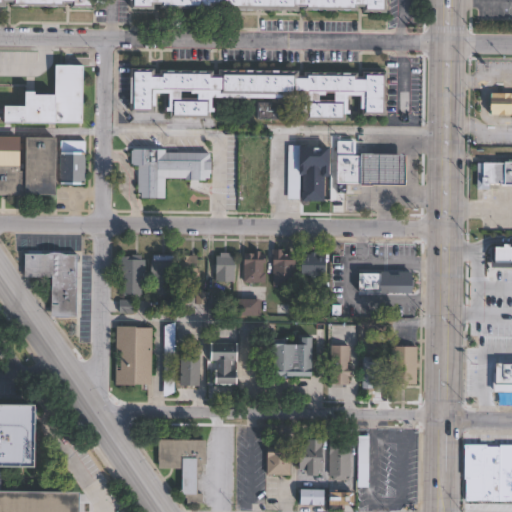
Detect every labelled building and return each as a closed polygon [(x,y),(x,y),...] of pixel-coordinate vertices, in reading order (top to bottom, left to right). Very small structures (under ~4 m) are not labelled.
[(0,0),(95,0),(95,8),(72,8),(72,3),(66,3),(66,6),(13,6),(13,2),(8,2),(8,7),(0,6),(0,0)] [(387,0),(387,12),(364,11),(364,6),(358,6),(358,10),(306,10),(306,6),(300,6),(300,10),(220,9),(220,5),(214,5),(214,9),(162,8),(162,4),(155,4),(155,8),(132,8),(132,0),(387,0)] [(84,65),(83,122),(6,121),(6,106),(26,106),(26,92),(35,92),(35,95),(56,95),(57,65),(84,65)] [(155,73),(161,74),(161,69),(214,70),(214,73),(220,73),(220,70),(300,70),(300,75),(305,75),(305,71),(358,72),(358,75),(364,76),(364,71),(388,72),(388,115),(365,114),(365,108),(363,108),(363,95),(350,95),(350,112),(347,112),(347,119),(305,118),(305,93),(300,93),(300,96),(220,95),(220,92),(214,92),(214,112),(212,112),(212,118),(172,118),(172,111),(167,111),(168,108),(170,108),(170,93),(158,93),(158,105),(155,105),(155,112),(132,111),(132,68),(155,68),(155,73)] [(511,114),(499,114),(499,93),(511,93),(511,114)] [(288,108),(288,119),(257,118),(258,100),(272,100),(271,107),(288,108)] [(0,135),(19,136),(19,163),(25,163),(25,138),(55,138),(54,194),(0,194),(0,135)] [(86,141),(86,184),(61,184),(62,140),(86,141)] [(331,147),(330,178),(326,178),(326,201),(303,201),(303,174),(300,174),(301,147),(331,147)] [(166,150),(207,150),(207,159),(209,159),(209,179),(206,179),(181,178),(181,192),(170,192),(170,178),(166,178),(165,198),(138,198),(138,165),(132,165),(132,150),(166,150)] [(406,154),(406,187),(360,186),(360,183),(338,182),(339,155),(362,156),(362,154),(406,154)] [(511,161),(475,161),(475,185),(511,184),(511,161)] [(295,254),(295,287),(273,286),(274,248),(284,249),(284,254),(295,254)] [(231,252),(231,255),(235,255),(235,281),(217,281),(217,256),(221,256),(221,252),(231,252)] [(267,254),(267,264),(264,264),(264,272),(266,273),(265,282),(244,282),(245,253),(267,254)] [(326,253),(325,276),(303,275),(303,253),(326,253)] [(78,255),(77,316),(52,315),(53,277),(25,277),(25,254),(78,255)] [(142,254),(142,258),(145,258),(146,284),(148,284),(148,296),(142,296),(142,294),(124,294),(124,284),(120,284),(120,257),(133,256),(132,254),(142,254)] [(197,255),(196,284),(181,283),(182,254),(197,255)] [(174,255),(174,258),(176,258),(176,278),(173,278),(173,294),(155,294),(155,278),(151,278),(151,258),(154,258),(154,255),(174,255)] [(405,293),(364,293),(364,270),(405,271),(405,293)] [(511,277),(511,303),(500,303),(500,310),(483,310),(483,304),(477,304),(478,276),(511,277)] [(330,306),(319,306),(319,282),(330,282),(330,306)] [(135,300),(134,313),(120,312),(120,299),(135,300)] [(262,299),(261,316),(239,315),(239,299),(262,299)] [(175,313),(161,313),(161,300),(176,300),(175,313)] [(164,323),(164,374),(173,374),(173,323),(164,323)] [(152,327),(151,385),(116,384),(117,327),(152,327)] [(284,340),(284,343),(297,343),(297,376),(273,375),(273,340),(284,340)] [(417,346),(416,384),(391,383),(392,345),(417,346)] [(353,366),(352,376),(350,376),(350,384),(331,383),(332,346),(351,346),(350,366),(353,366)] [(233,352),(233,363),(230,363),(230,386),(208,386),(209,366),(211,366),(211,351),(233,352)] [(201,354),(200,385),(180,385),(182,353),(201,354)] [(384,356),(383,384),(374,384),(374,388),(363,388),(364,356),(384,356)] [(0,404),(35,405),(34,466),(0,466),(0,404)] [(366,488),(355,488),(356,437),(368,437),(366,488)] [(319,439),(318,467),(320,467),(320,472),(316,472),(316,474),(313,474),(313,475),(302,475),(302,473),(301,473),(301,470),(295,470),(295,444),(304,444),(304,438),(319,439)] [(207,440),(206,464),(202,464),(202,474),(199,474),(198,493),(203,493),(203,502),(188,502),(188,498),(185,498),(185,493),(182,493),(182,468),(159,468),(160,439),(207,440)] [(337,443),(345,443),(345,442),(352,442),(351,476),(347,476),(347,480),(334,480),(334,476),(330,475),(331,441),(337,441),(337,443)] [(290,446),(290,475),(268,474),(268,446),(274,446),(274,443),(288,443),(288,446),(290,446)] [(511,500),(466,501),(466,446),(511,445),(511,500)] [(325,489),(324,504),(301,504),(301,489),(325,489)] [(0,511),(0,491),(80,492),(79,511),(0,511)] [(355,493),(355,500),(357,500),(358,506),(338,507),(338,493),(355,493)]
